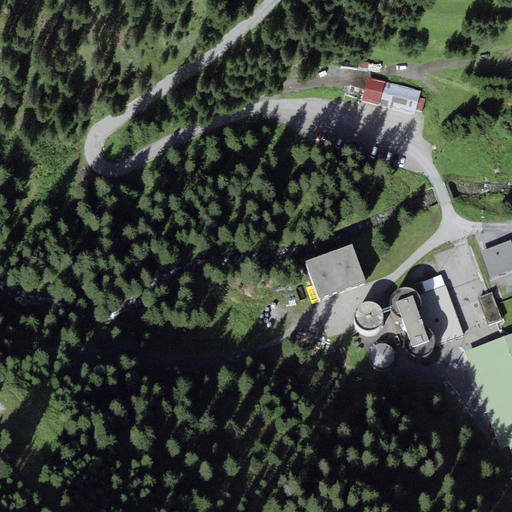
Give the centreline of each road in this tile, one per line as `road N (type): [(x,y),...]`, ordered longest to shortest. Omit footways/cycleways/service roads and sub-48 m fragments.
road 1 (residential): [(271,0),(229,40),(97,134),(102,167),(130,165),(254,106),(302,103),(419,152),(451,223)]
road 2 (track): [(262,349),(373,288),(451,223)]
road 3 (track): [(279,89),(371,70),(452,66)]
